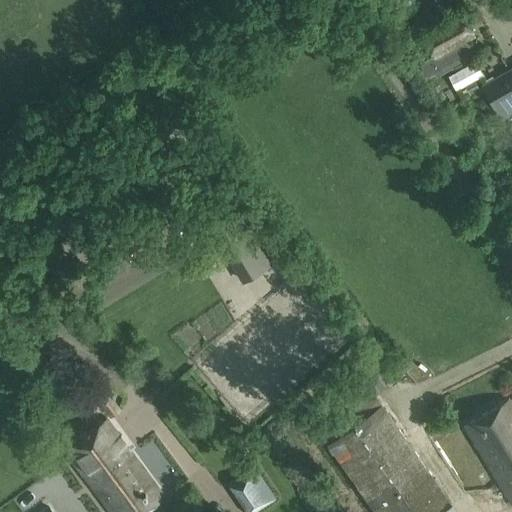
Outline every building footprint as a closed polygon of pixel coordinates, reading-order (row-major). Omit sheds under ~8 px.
[(474,35),(462,12),(419,34),(431,57),(432,59),(466,40),(474,35)] [(466,40),(432,59),(431,57),(416,65),(425,82),(474,55),(466,40)] [(448,71),(461,92),(491,73),(478,53),(448,71)] [(501,119),(511,113),(511,67),(482,85),(501,119)] [(245,281),(272,265),(237,206),(210,223),(245,281)] [(118,221),(108,224),(116,247),(126,244),(118,221)] [(306,270),(293,248),(277,257),(290,279),(306,270)] [(114,271),(122,282),(138,271),(130,260),(114,271)] [(184,285),(201,275),(196,267),(179,277),(184,285)] [(377,369),(369,373),(377,389),(386,384),(377,369)] [(458,511),(373,391),(345,411),(355,425),(328,444),(373,511),(458,511)] [(511,501),(511,402),(509,398),(464,424),(511,501)] [(118,410),(112,401),(103,407),(110,416),(118,410)] [(113,511),(144,511),(165,497),(107,418),(66,449),(94,487),(94,486),(113,511)] [(254,511),(276,498),(253,463),(227,481),(247,511),(254,511)] [(196,511),(198,508),(174,502),(171,511),(196,511)]
